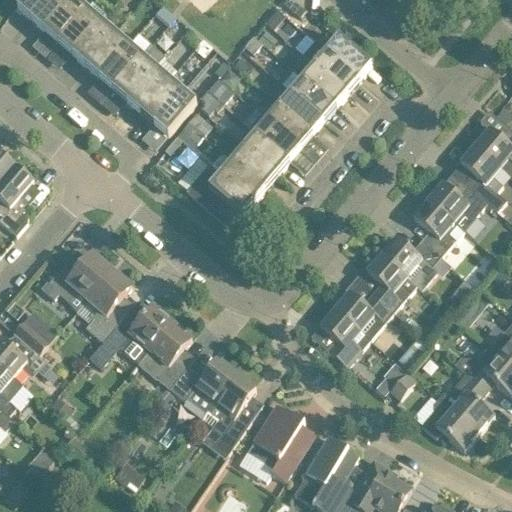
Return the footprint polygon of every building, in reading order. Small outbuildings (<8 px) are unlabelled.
[(31,24),(52,0),(27,0),(17,12),(31,24)] [(45,36),(74,2),(75,0),(52,0),(31,24),(45,36)] [(291,1),(284,8),(300,21),(307,14),(291,1)] [(59,48),(87,14),(74,2),(45,36),(59,48)] [(72,59),(101,26),(107,19),(93,8),(87,14),(59,48),(72,59)] [(283,38),(292,22),(276,13),(267,29),(283,38)] [(86,71),(115,38),(101,26),(72,59),(86,71)] [(259,44),(268,53),(270,54),(278,45),(267,35),(259,44)] [(100,83),(128,49),(115,38),(86,71),(100,83)] [(259,44),(255,41),(246,51),(259,62),(268,53),(259,44)] [(361,85),(373,71),(340,42),(328,57),(361,85)] [(213,53),(204,45),(196,54),(205,62),(213,53)] [(361,85),(328,57),(316,46),(304,60),(316,70),(349,99),(361,85)] [(142,61),(128,49),(100,83),(114,94),(142,61)] [(127,106),(156,73),(165,61),(152,49),(142,61),(114,94),(127,106)] [(255,72),(243,60),(235,70),(247,81),(255,72)] [(224,65),(215,76),(222,81),(230,71),(224,65)] [(337,113),(349,99),(316,70),(304,84),(337,113)] [(141,118),(170,84),(156,73),(127,106),(141,118)] [(242,84),(231,74),(221,85),(232,94),(242,84)] [(114,117),(124,105),(98,84),(88,97),(114,117)] [(155,130),(183,96),(170,84),(141,118),(155,130)] [(326,126),(337,113),(304,84),(292,98),(326,126)] [(227,111),(217,102),(207,95),(199,105),(203,109),(200,114),(211,122),(216,116),(219,119),(227,111)] [(155,130),(169,142),(198,108),(183,96),(155,130)] [(314,140),(326,126),(292,98),(281,111),(314,140)] [(302,154),(314,140),(281,111),(269,125),(302,154)] [(190,128),(205,141),(214,131),(198,118),(190,128)] [(290,167),(302,154),(269,125),(257,138),(290,167)] [(194,154),(205,141),(190,128),(178,141),(194,154)] [(511,140),(507,147),(490,133),(476,150),(502,173),(511,181),(511,140)] [(279,181),(290,167),(257,138),(245,152),(279,181)] [(494,182),(502,173),(476,150),(461,168),(477,182),(469,192),(498,217),(508,205),(498,197),(504,190),(494,182)] [(267,195),(279,181),(245,152),(234,166),(267,195)] [(0,191),(17,171),(0,156),(0,191)] [(255,208),(267,195),(234,166),(222,179),(255,208)] [(0,224),(0,226),(2,228),(17,241),(29,227),(29,222),(24,218),(30,210),(21,202),(35,186),(17,171),(0,191),(0,217),(3,221),(0,224)] [(243,222),(255,208),(222,179),(210,194),(243,222)] [(469,192),(460,202),(444,188),(428,205),(464,236),(478,221),(486,212),(495,220),(498,217),(469,192)] [(457,245),(464,236),(428,205),(414,222),(430,236),(422,247),(441,264),(449,270),(456,263),(448,256),(457,245)] [(441,264),(422,247),(413,256),(397,242),(382,260),(408,282),(416,273),(426,282),(441,264)] [(88,304),(113,275),(93,259),(73,281),(63,272),(48,289),(51,291),(46,297),(54,304),(59,299),(69,307),(78,296),(88,304)] [(408,282),(382,260),(367,277),(384,291),(375,301),(395,318),(410,331),(416,324),(401,311),(418,291),(408,282)] [(123,325),(124,324),(113,315),(132,292),(113,275),(88,304),(98,313),(91,321),(94,324),(86,333),(104,348),(123,325)] [(395,318),(375,301),(367,311),(350,297),(336,314),(362,336),(372,345),(395,318)] [(139,368),(173,328),(153,311),(134,334),(123,325),(104,348),(102,349),(92,360),(98,366),(114,360),(113,359),(119,352),(139,368)] [(354,346),(362,336),(336,314),(321,332),(337,346),(328,356),(348,373),(361,357),(364,354),(354,346)] [(24,347),(40,361),(50,349),(26,328),(16,340),(24,347)] [(171,395),(187,375),(191,370),(180,360),(193,344),(173,328),(139,368),(171,395)] [(511,329),(500,343),(508,351),(500,361),(511,371),(511,329)] [(419,341),(410,351),(420,359),(429,350),(419,341)] [(24,347),(16,356),(1,343),(0,344),(0,370),(14,382),(23,373),(34,381),(46,366),(40,361),(24,347)] [(511,371),(500,361),(499,361),(490,353),(479,365),(478,364),(462,363),(455,370),(468,381),(487,397),(495,388),(511,402),(511,371)] [(171,395),(158,411),(164,415),(176,400),(185,407),(184,410),(203,425),(238,378),(226,369),(224,370),(217,365),(201,386),(187,375),(171,395)] [(24,390),(14,382),(0,370),(0,413),(10,421),(18,412),(11,407),(24,390)] [(401,405),(415,390),(418,385),(408,377),(391,396),(401,405)] [(238,378),(203,425),(213,432),(212,434),(222,441),(216,450),(228,459),(240,442),(253,426),(241,417),(257,395),(249,389),(251,388),(238,378)] [(487,397),(468,381),(464,382),(454,394),(445,396),(439,404),(480,439),(496,421),(479,407),(487,397)] [(465,457),(480,439),(439,404),(434,409),(434,417),(422,430),(438,444),(443,438),(465,457)] [(286,487),(305,457),(316,440),(296,427),(298,423),(278,410),(248,458),(275,475),(272,479),(286,487)] [(0,431),(6,437),(15,426),(10,421),(0,413),(0,431)] [(83,433),(68,420),(64,424),(79,438),(83,433)] [(345,511),(348,507),(354,496),(343,490),(360,462),(329,444),(319,461),(295,500),(314,511),(345,511)] [(373,511),(374,511),(376,511),(401,511),(413,494),(396,484),(398,481),(373,466),(354,496),(348,507),(356,511),(373,511)] [(146,482),(127,468),(116,482),(135,496),(146,482)] [(9,507),(15,511),(21,505),(21,500),(9,501),(9,507)]
